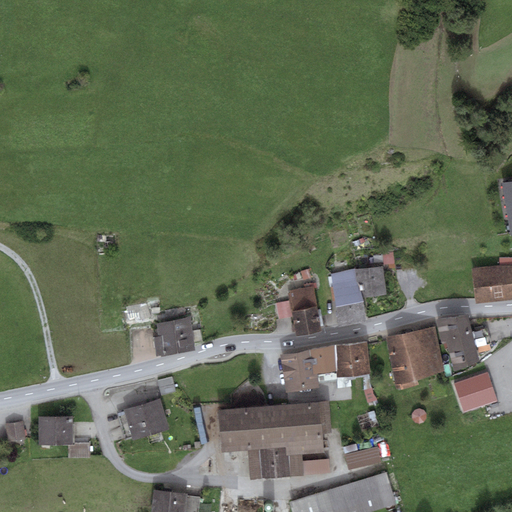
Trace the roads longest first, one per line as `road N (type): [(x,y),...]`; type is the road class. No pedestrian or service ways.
road 1 (secondary): [(0,400),(219,346),(302,340),(440,308),(511,304)]
road 2 (track): [(0,249),(27,270),(37,291),(57,388)]
